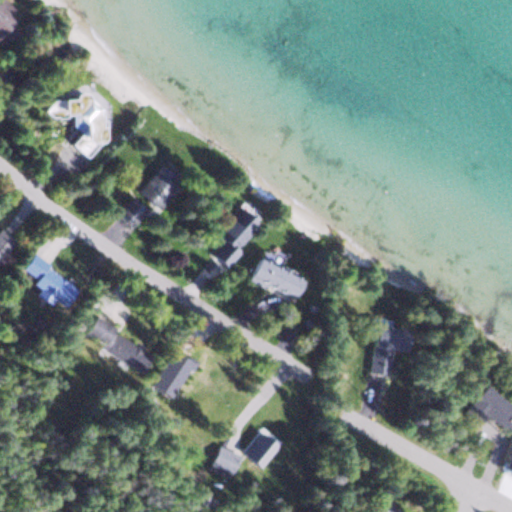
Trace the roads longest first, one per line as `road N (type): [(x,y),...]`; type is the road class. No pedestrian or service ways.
road 1 (residential): [(0,166),(300,392)]
road 2 (residential): [(511,511),(300,392)]
